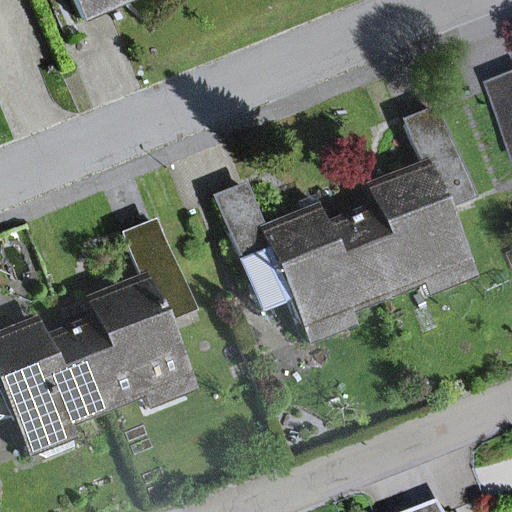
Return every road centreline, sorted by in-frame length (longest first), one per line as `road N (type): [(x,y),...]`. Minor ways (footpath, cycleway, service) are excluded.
road 1 (residential): [(443,0),(0,182)]
road 2 (residential): [(511,403),(236,511)]
